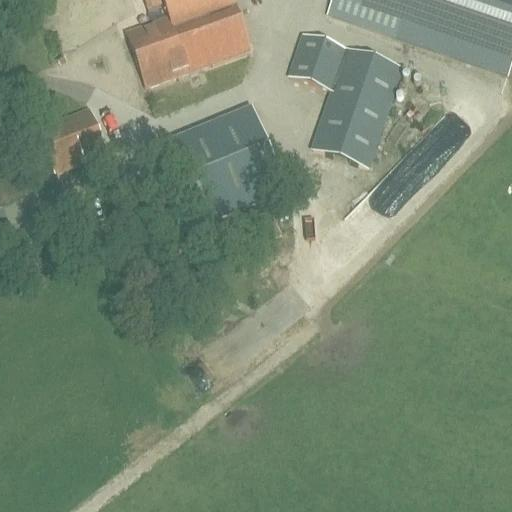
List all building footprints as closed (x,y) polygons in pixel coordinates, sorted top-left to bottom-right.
[(147,91),(251,54),(232,0),(144,0),(148,11),(164,6),(169,22),(127,37),(147,91)] [(506,79),(511,62),(511,0),(363,0),(354,27),(506,79)] [(313,153),(369,172),(403,74),(304,41),(290,81),(333,95),(313,153)] [(202,228),(284,194),(251,112),(168,146),(202,228)] [(52,166),(0,186),(0,267),(15,261),(19,271),(36,265),(32,255),(79,237),(57,181),(107,162),(89,115),(39,134),(52,166)]
